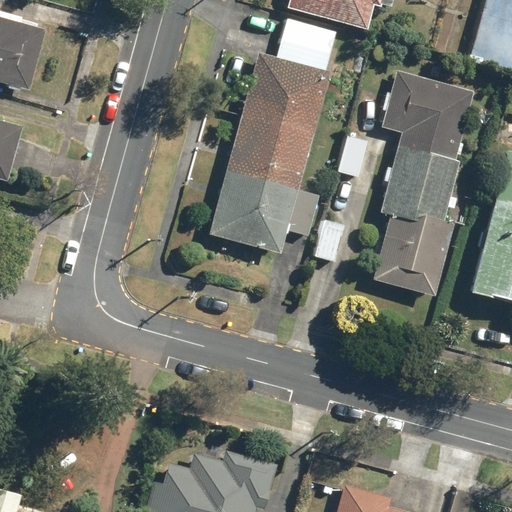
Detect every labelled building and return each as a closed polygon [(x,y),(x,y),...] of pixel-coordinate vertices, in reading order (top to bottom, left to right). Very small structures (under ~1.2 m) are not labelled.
[(283,0),(281,9),(361,30),(367,6),(375,8),(376,0),(283,0)] [(0,19),(0,84),(24,91),(40,30),(0,19)] [(329,32),(280,19),(270,57),(319,70),(329,32)] [(323,73),(253,54),(203,235),(274,254),(280,231),(302,237),(313,194),(292,188),(323,73)] [(466,91),(390,70),(374,128),(392,133),(389,145),(447,160),(466,91)] [(511,79),(504,77),(495,112),(511,116),(511,79)] [(17,128),(0,123),(0,180),(2,181),(17,128)] [(361,142),(340,136),(330,172),(351,178),(361,142)] [(373,209),(382,211),(434,226),(452,162),(447,160),(389,145),(373,209)] [(511,154),(500,151),(459,292),(511,306),(511,154)] [(434,226),(382,211),(363,281),(425,298),(444,229),(434,226)] [(337,226),(318,221),(308,257),(327,263),(337,226)] [(183,467),(155,460),(140,511),(247,511),(249,508),(256,510),(270,463),(219,449),(215,460),(187,452),(183,467)] [(384,499),(337,486),(330,511),(395,511),(381,508),(384,499)] [(0,511),(43,511),(12,503),(15,493),(0,488),(0,511)]
